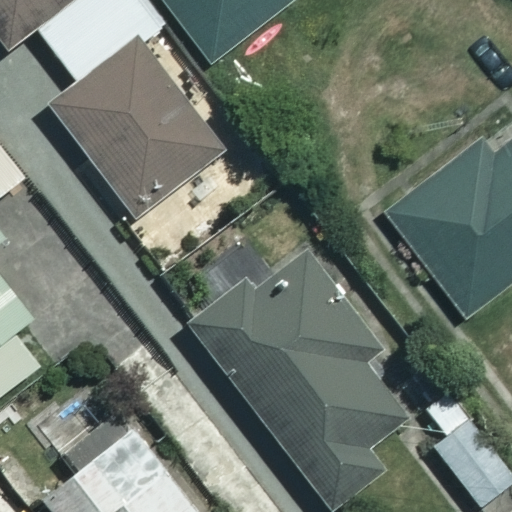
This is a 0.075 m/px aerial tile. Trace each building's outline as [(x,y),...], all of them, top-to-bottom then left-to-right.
[(0,0),(0,51),(28,30),(68,85),(38,108),(126,225),(216,158),(132,46),(153,31),(130,0),(0,0)] [(287,0),(153,0),(202,64),(287,0)] [(511,135),(489,152),(478,137),(382,209),(459,312),(511,272),(511,135)] [(412,415),(263,216),(220,248),(243,280),(179,328),(316,511),(323,511),(406,450),(392,430),(412,415)] [(0,336),(21,321),(0,292),(0,336)] [(511,478),(448,394),(421,415),(436,436),(421,447),(470,511),(511,478)] [(183,511),(120,432),(31,502),(39,511),(183,511)]
